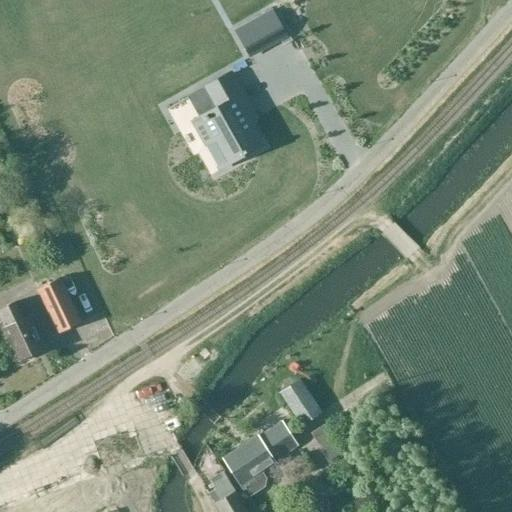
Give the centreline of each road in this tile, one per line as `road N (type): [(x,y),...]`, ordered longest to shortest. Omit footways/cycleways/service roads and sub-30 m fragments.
road 1 (unclassified): [(0,421),(307,220),(511,11)]
road 2 (track): [(434,279),(381,222),(368,219),(155,367)]
road 3 (unclassified): [(0,489),(147,435),(174,455),(208,511)]
